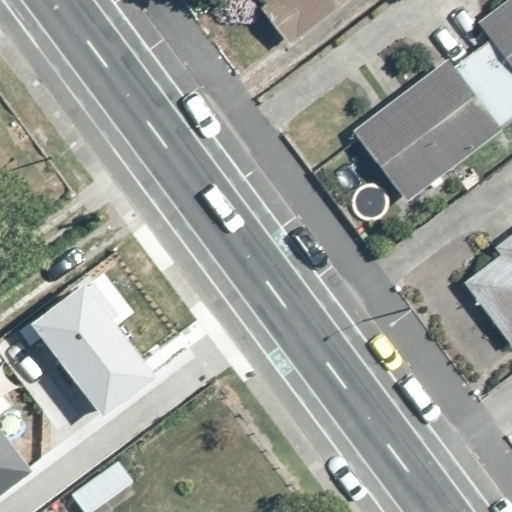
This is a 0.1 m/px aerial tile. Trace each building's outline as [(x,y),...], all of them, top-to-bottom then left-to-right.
[(251,0),(284,43),(340,0),(251,0)] [(511,114),(511,0),(502,0),(469,25),(481,41),(449,66),(444,60),(349,132),(402,202),(497,129),(496,127),(511,114)] [(511,240),(458,280),(507,346),(511,342),(511,240)] [(0,510),(48,475),(0,409),(0,510)] [(114,459),(67,491),(82,511),(89,511),(131,483),(114,459)]
